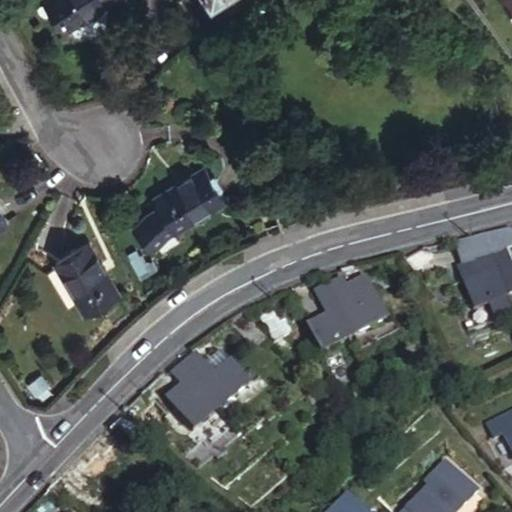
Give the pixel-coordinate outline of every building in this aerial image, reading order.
[(43,0),(61,29),(68,25),(52,0),(43,0)] [(106,0),(52,0),(68,25),(106,0)] [(206,162),(157,193),(163,201),(177,223),(179,226),(228,195),(206,162)] [(0,228),(14,220),(0,198),(0,228)] [(177,223),(163,201),(149,210),(136,223),(156,241),(169,227),(177,223)] [(173,231),(179,226),(177,223),(169,227),(156,241),(160,244),(173,231)] [(494,256),(507,251),(511,249),(511,236),(510,231),(486,237),(494,256)] [(123,287),(89,233),(56,254),(89,308),(123,287)] [(486,237),(476,239),(483,259),(494,256),(486,237)] [(476,239),(456,243),(461,264),(458,270),(463,282),(486,274),(481,260),(483,259),(476,239)] [(494,256),(509,296),(511,295),(511,264),(507,251),(494,256)] [(488,304),(509,296),(494,256),(483,259),(481,260),(486,274),(463,282),(473,309),(488,304)] [(365,274),(345,283),(355,304),(375,295),(369,282),(365,274)] [(343,279),(328,286),(353,339),(388,323),(375,295),(355,304),(345,283),(343,279)] [(373,280),(369,282),(375,295),(383,289),(385,280),(373,280)] [(395,280),(385,280),(383,289),(398,282),(395,280)] [(353,339),(328,286),(312,293),(324,318),(304,327),(318,355),(353,339)] [(511,304),(509,296),(488,304),(494,320),(511,313),(511,304)] [(269,336),(290,328),(285,317),(278,320),(273,307),(258,313),(269,336)] [(265,336),(249,317),(235,328),(252,347),(265,336)] [(197,354),(185,364),(223,408),(250,385),(231,361),(229,363),(214,375),(207,366),(197,354)] [(214,375),(229,363),(221,354),(207,366),(214,375)] [(223,408),(185,364),(171,375),(181,386),(189,396),(174,408),(195,432),(223,408)] [(189,396),(181,386),(167,399),(174,408),(189,396)] [(160,411),(150,401),(136,414),(146,424),(160,411)] [(511,418),(497,426),(511,455),(511,418)] [(84,471),(80,467),(73,474),(97,496),(144,444),(119,420),(108,433),(117,441),(106,454),(102,451),(92,462),(84,471)] [(88,459),(80,467),(84,471),(92,462),(88,459)] [(429,487),(404,511),(457,511),(477,492),(446,462),(425,482),(429,487)]
